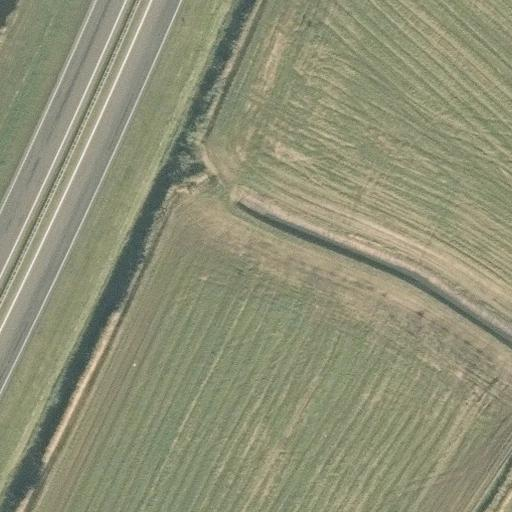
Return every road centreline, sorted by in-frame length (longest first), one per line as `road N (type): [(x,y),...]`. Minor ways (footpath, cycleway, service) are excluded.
road 1 (trunk): [(0,369),(169,0)]
road 2 (trunk): [(113,0),(0,251)]
